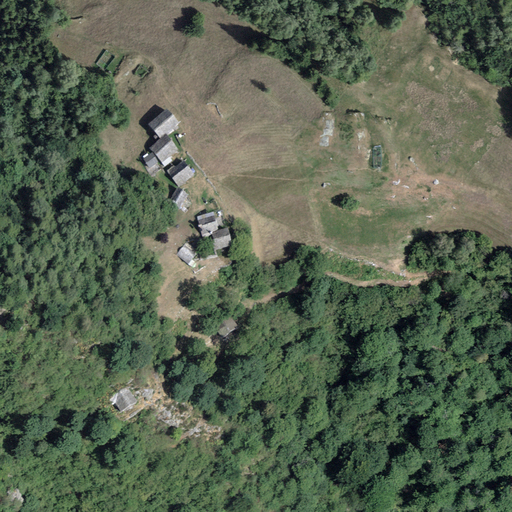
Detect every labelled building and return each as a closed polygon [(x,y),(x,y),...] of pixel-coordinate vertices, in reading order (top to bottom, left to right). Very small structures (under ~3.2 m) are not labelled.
[(167,111),(149,126),(159,138),(177,123),(167,111)] [(167,137),(152,150),(162,162),(177,150),(167,137)] [(152,154),(144,159),(149,167),(158,162),(152,154)] [(184,162),(169,172),(177,183),(191,172),(184,162)] [(178,189),(170,201),(179,207),(187,195),(178,189)] [(204,236),(214,233),(218,232),(214,219),(200,223),(204,236)] [(218,232),(214,233),(218,249),(232,245),(227,229),(218,232)] [(185,247),(178,255),(188,264),(195,256),(185,247)] [(225,338),(238,330),(230,319),(217,327),(225,338)] [(128,388),(113,397),(121,411),(136,402),(128,388)]
